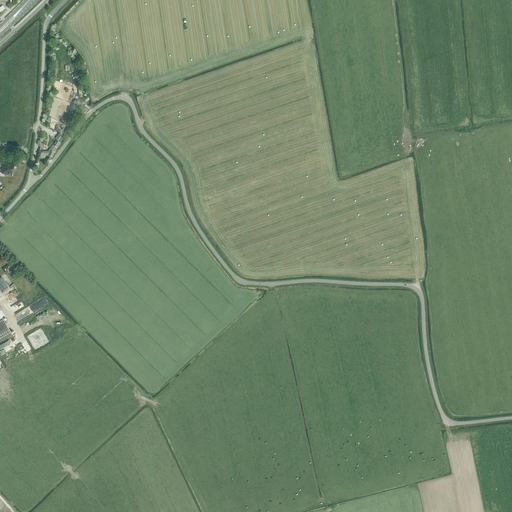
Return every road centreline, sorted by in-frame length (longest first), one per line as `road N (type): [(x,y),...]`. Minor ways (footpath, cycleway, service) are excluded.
road 1 (unclassified): [(511,419),(444,419),(429,372),(421,294),(412,286),(235,277),(191,217),(175,165),(141,129),(125,97),(96,107),(31,182)]
road 2 (unclassified): [(31,182),(45,27),(65,0)]
